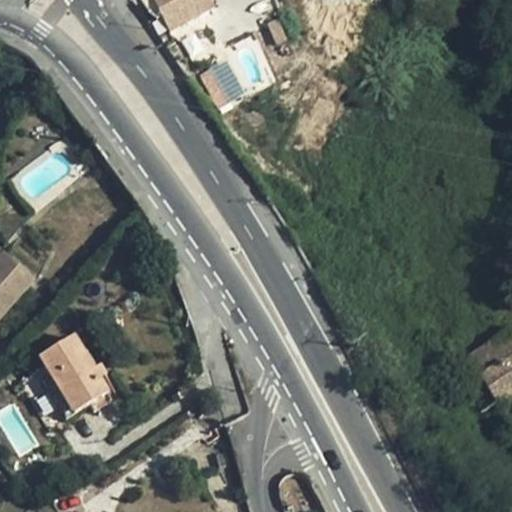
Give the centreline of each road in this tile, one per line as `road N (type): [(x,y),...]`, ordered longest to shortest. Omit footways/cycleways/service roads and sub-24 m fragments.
road 1 (primary): [(399,511),(254,248),(175,123),(82,0)]
road 2 (primary): [(0,18),(38,33),(68,60),(170,196),(298,401)]
road 3 (residential): [(266,511),(257,481),(260,435),(298,401)]
road 4 (primary): [(298,401),(354,511)]
